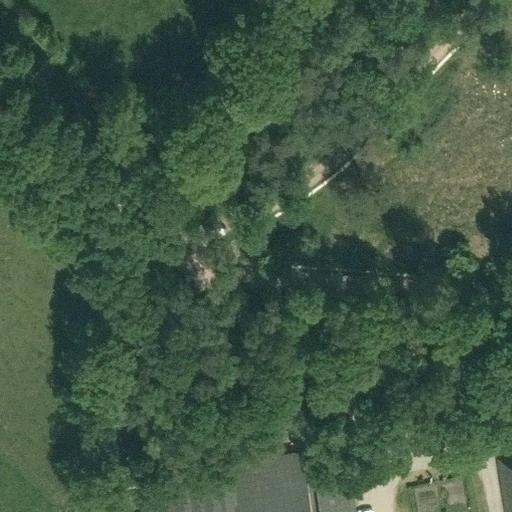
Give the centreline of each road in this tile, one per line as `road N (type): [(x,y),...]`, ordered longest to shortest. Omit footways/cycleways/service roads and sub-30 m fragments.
road 1 (track): [(482,0),(313,174),(264,209),(174,253)]
road 2 (track): [(174,253),(364,431),(383,511)]
road 3 (track): [(174,253),(212,271),(511,297)]
road 4 (track): [(129,221),(0,116)]
